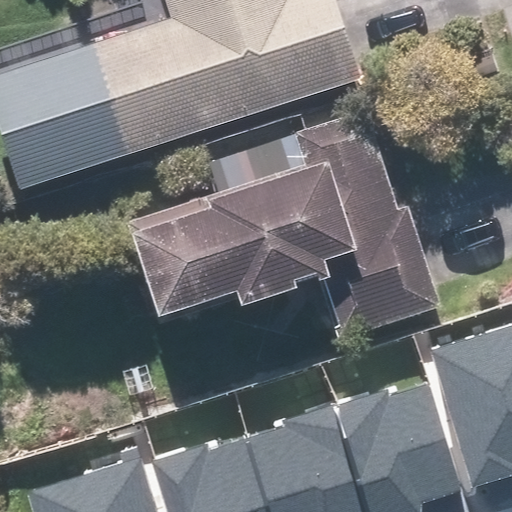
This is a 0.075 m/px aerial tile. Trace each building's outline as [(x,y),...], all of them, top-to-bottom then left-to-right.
[(84,48),(118,153),(358,77),(333,0),(164,0),(171,20),(84,48)] [(301,164),(122,221),(154,320),(311,270),(333,339),(434,307),(401,204),(392,206),(361,110),(291,132),(301,164)] [(511,324),(429,349),(472,489),(511,476),(511,324)] [(337,403),(370,511),(422,511),(419,504),(462,491),(429,382),(387,395),(385,389),(337,403)] [(287,418),(288,424),(204,449),(203,443),(155,458),(171,511),(366,511),(334,404),(287,418)] [(32,511),(155,511),(140,459),(26,491),(32,511)]
